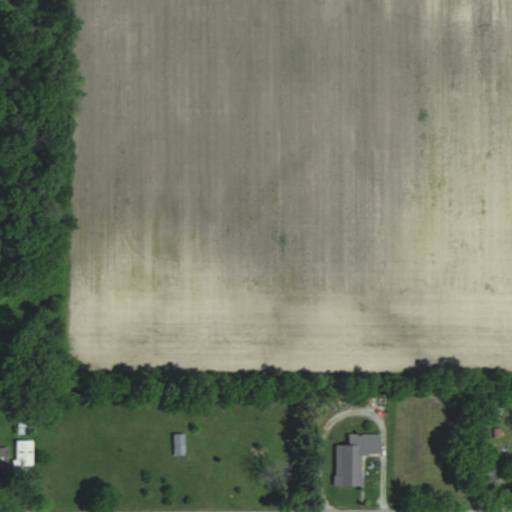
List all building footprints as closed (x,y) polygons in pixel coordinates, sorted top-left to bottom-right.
[(16,434),(34,434),(34,420),(16,420),(16,434)] [(184,434),(172,434),(172,455),(184,455),(184,434)] [(31,440),(15,440),(15,467),(31,467),(31,440)] [(360,445),(336,445),(336,486),(360,486),(360,445)] [(479,452),(479,490),(495,490),(495,452),(479,452)]
